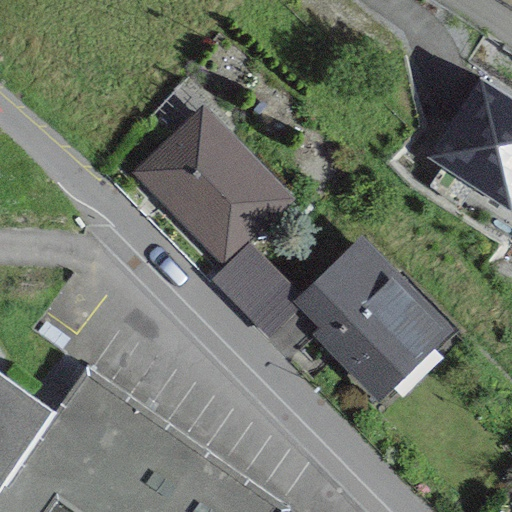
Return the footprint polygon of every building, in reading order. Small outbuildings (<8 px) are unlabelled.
[(511,97),(479,78),(434,156),(511,200),(511,97)] [(133,173),(225,267),(250,242),(296,198),(204,104),(133,173)] [(454,328),(362,234),(301,294),(250,242),(225,267),(211,280),(289,360),(314,337),(378,402),(454,328)] [(88,365),(55,411),(0,489),(0,511),(286,511),(290,507),(282,501),(93,368),(88,365)] [(0,372),(0,489),(55,411),(43,402),(8,378),(0,372)]
